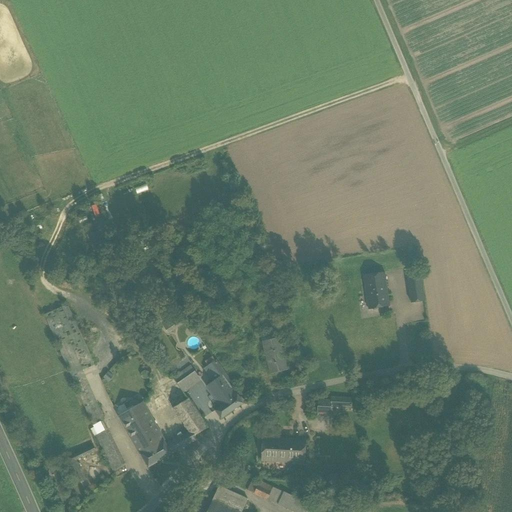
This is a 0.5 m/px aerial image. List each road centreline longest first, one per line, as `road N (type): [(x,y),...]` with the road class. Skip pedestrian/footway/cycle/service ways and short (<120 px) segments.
road 1 (unclassified): [(146,511),(231,421),(281,394),(432,367),(511,377)]
road 2 (track): [(407,74),(80,197)]
road 3 (track): [(375,0),(511,321)]
